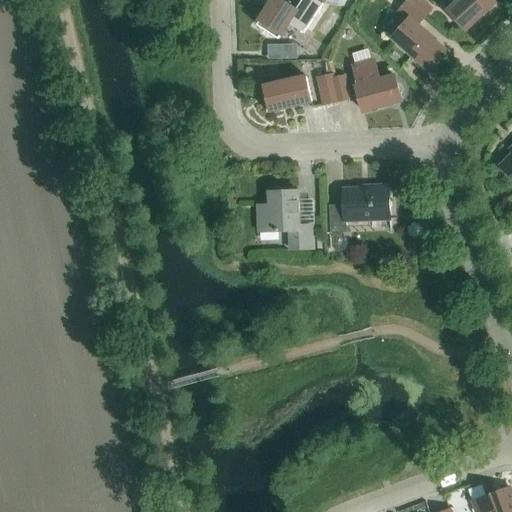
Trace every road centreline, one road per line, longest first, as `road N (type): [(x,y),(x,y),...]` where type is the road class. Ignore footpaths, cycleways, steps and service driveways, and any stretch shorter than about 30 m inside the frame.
road 1 (unclassified): [(188,511),(60,0)]
road 2 (residential): [(443,155),(406,146),(270,151),(240,139),(223,113),(219,0)]
road 3 (residential): [(505,344),(443,155)]
road 4 (residential): [(349,511),(511,451)]
